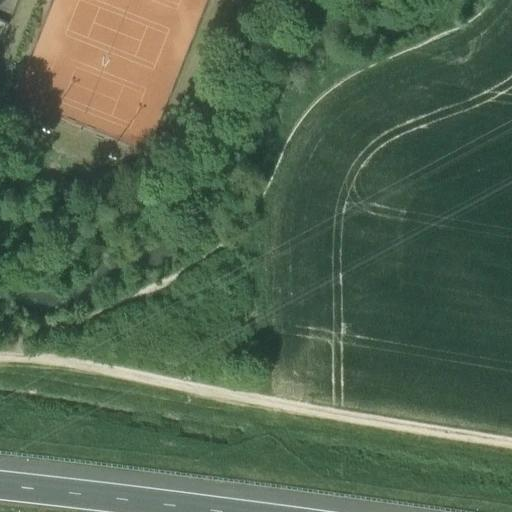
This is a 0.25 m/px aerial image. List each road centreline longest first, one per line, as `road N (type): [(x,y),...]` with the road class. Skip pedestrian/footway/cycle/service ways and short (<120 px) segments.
road 1 (track): [(0,358),(511,446)]
road 2 (motorway): [(227,511),(0,482)]
